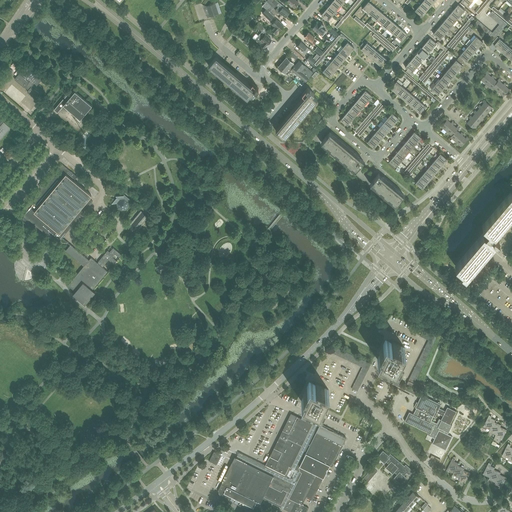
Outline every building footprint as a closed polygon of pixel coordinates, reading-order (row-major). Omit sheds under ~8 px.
[(276,5),(278,6),(286,13),(287,13),(288,14),(290,11),(283,6),(281,4),(277,1),(277,2),(274,0),(266,0),(267,0),(270,3),(272,1),(276,5)] [(336,11),(340,6),(333,0),(329,5),(336,11)] [(363,8),(367,12),(373,5),(368,1),(363,8)] [(426,11),(430,6),(423,1),(419,6),(426,11)] [(206,6),(203,5),(204,9),(206,14),(207,17),(208,17),(210,16),(211,16),(213,16),(221,13),(219,7),(219,6),(218,2),(210,5),(206,6)] [(458,4),(453,9),(460,15),(464,10),(458,4)] [(272,12),(271,11),(273,8),(274,8),(271,5),(262,13),(270,20),(272,18),(273,18),(275,15),(272,12)] [(329,5),(325,10),(332,16),(336,11),(329,5)] [(378,9),(373,5),(367,12),(372,16),(378,9)] [(286,13),(278,6),(274,10),(273,8),(271,11),(272,12),(274,10),(277,13),(281,16),(282,15),(285,17),(288,14),(287,13),(286,13)] [(422,16),(426,11),(419,6),(415,10),(422,16)] [(383,14),(378,9),(372,16),(377,20),(383,14)] [(453,9),(449,14),(456,20),(460,15),(453,9)] [(328,21),(332,16),(325,10),(321,15),(328,21)] [(382,24),(388,18),(383,14),(377,20),(382,24)] [(452,25),(456,20),(449,14),(445,19),(452,25)] [(392,22),(388,18),(382,24),(387,28),(392,22)] [(276,33),(279,30),(283,25),(278,21),(276,19),(272,24),(274,26),(271,29),(276,33)] [(445,19),(441,24),(448,29),(452,25),(445,19)] [(264,28),(257,20),(254,23),(261,30),(264,28)] [(314,26),(313,28),(316,30),(315,31),(318,33),(319,34),(320,34),(322,36),(326,31),(324,30),(321,28),(323,26),(319,22),(317,24),(316,23),(316,24),(315,24),(314,25),(314,26)] [(392,22),(387,28),(391,32),(397,26),(392,22)] [(441,24),(437,29),(444,34),(448,29),(441,24)] [(402,30),(397,26),(391,32),(396,37),(402,30)] [(338,34),(331,28),(328,31),(332,35),(335,37),(338,34)] [(440,39),(444,34),(437,29),(433,34),(440,39)] [(407,34),(402,30),(396,37),(401,41),(407,34)] [(256,33),(252,37),(255,39),(264,47),(271,39),(268,36),(267,34),(266,35),(265,34),(262,31),(258,35),(256,33)] [(306,35),(304,37),(307,40),(311,44),(312,44),(313,45),(314,44),(317,40),(314,37),(308,32),(308,33),(307,33),(306,35)] [(472,41),(478,47),(482,42),(476,36),(472,41)] [(497,37),(493,41),(495,43),(493,45),(498,49),(504,42),(499,38),(499,39),(497,37)] [(425,43),(432,48),(436,43),(429,38),(425,43)] [(302,52),(305,54),(309,49),(306,47),(306,46),(301,41),(300,42),(299,42),(298,44),(296,46),(300,49),(299,49),(302,52)] [(472,41),(468,46),(474,52),(478,47),(472,41)] [(347,42),(343,47),(350,53),(354,48),(347,42)] [(361,49),(366,53),(371,47),(366,42),(361,49)] [(509,47),(504,42),(498,49),(503,53),(509,47)] [(425,43),(421,47),(428,53),(432,48),(425,43)] [(463,51),(470,56),(474,52),(468,46),(463,51)] [(313,50),(319,56),(323,52),(317,47),(313,50)] [(350,53),(343,47),(339,52),(346,58),(350,53)] [(376,51),(371,47),(366,53),(371,57),(376,51)] [(428,53),(421,47),(417,52),(424,58),(428,53)] [(511,52),(511,49),(509,47),(503,53),(508,57),(511,52)] [(381,55),(376,51),(371,57),(375,61),(381,55)] [(470,56),(463,51),(459,56),(466,61),(470,56)] [(339,52),(335,57),(341,62),(346,58),(339,52)] [(417,52),(413,57),(420,63),(424,58),(417,52)] [(306,59),(312,64),(315,60),(309,55),(306,59)] [(386,59),(381,55),(375,61),(380,66),(386,59)] [(215,57),(208,65),(247,98),(251,94),(253,95),(258,89),(257,87),(256,87),(252,84),(250,87),(247,85),(235,74),(221,62),(220,62),(219,61),(217,59),(215,58),(215,57)] [(284,60),(290,66),(292,63),(286,57),(284,60)] [(335,57),(331,62),(337,67),(341,62),(335,57)] [(413,57),(409,62),(416,68),(420,63),(413,57)] [(284,60),(278,67),(284,72),(288,68),(290,71),(291,70),(297,75),(295,77),(301,81),(303,83),(305,82),(308,78),(313,72),(311,71),(305,65),(305,66),(299,60),(295,65),(292,68),(290,66),(284,60)] [(452,65),(458,70),(462,66),(456,60),(452,65)] [(331,62),(327,66),(333,72),(337,67),(331,62)] [(412,73),(416,68),(409,62),(405,67),(412,73)] [(452,65),(447,70),(454,75),(458,70),(452,65)] [(329,77),(333,72),(327,66),(322,71),(329,77)] [(447,70),(443,75),(450,80),(454,75),(447,70)] [(486,84),(492,77),(491,76),(488,74),(489,72),(487,70),(485,72),(486,73),(481,79),(484,82),(483,82),(486,84)] [(19,73),(14,79),(28,90),(27,91),(35,98),(39,93),(34,89),(35,87),(42,79),(45,76),(38,71),(35,74),(29,82),(19,73)] [(450,80),(443,75),(439,79),(446,85),(450,80)] [(492,75),(491,76),(492,77),(486,84),(489,86),(489,87),(491,89),(493,87),(497,82),(493,78),(494,77),(492,75)] [(498,81),(497,82),(493,87),(496,89),(495,90),(498,92),(498,91),(504,85),(503,84),(500,81),(501,80),(499,78),(497,80),(498,81)] [(439,79),(435,84),(442,90),(446,85),(439,79)] [(390,88),(395,92),(401,85),(396,81),(390,88)] [(504,82),(503,84),(504,85),(498,91),(501,93),(501,94),(503,96),(509,89),(505,86),(507,84),(504,82)] [(438,95),(442,90),(435,84),(431,89),(438,95)] [(406,89),(401,85),(395,92),(400,96),(406,89)] [(276,131),(284,138),(317,99),(312,96),(314,94),(313,93),(312,92),(307,88),(306,89),(305,90),(302,94),(305,96),(303,99),(293,111),(281,125),(280,127),(278,129),(276,131)] [(405,100),(410,94),(406,89),(400,96),(405,100)] [(92,105),(75,91),(73,93),(70,90),(54,109),(57,112),(64,105),(80,119),(92,105)] [(365,90),(361,95),(368,101),(372,96),(365,90)] [(415,98),(410,94),(405,100),(410,104),(415,98)] [(368,101),(361,95),(357,100),(364,106),(368,101)] [(420,102),(415,98),(410,104),(414,108),(420,102)] [(484,103),(481,106),(480,107),(487,112),(487,113),(490,110),(489,110),(491,107),(485,102),(486,101),(484,99),(482,102),(484,103)] [(357,100),(353,105),(359,111),(364,106),(357,100)] [(425,106),(420,102),(414,108),(419,113),(425,106)] [(353,105),(349,110),(355,115),(359,111),(353,105)] [(476,112),(482,118),(483,118),(485,116),(484,115),(487,112),(480,107),(481,106),(480,105),(478,107),(479,108),(477,111),(476,112)] [(349,110),(345,115),(351,120),(355,115),(349,110)] [(475,114),(472,117),(471,118),(478,123),(478,124),(481,121),(480,120),(482,118),(476,112),(477,111),(475,110),(473,112),(475,114)] [(392,113),(388,118),(394,123),(398,118),(392,113)] [(347,125),(351,120),(345,115),(340,119),(347,125)] [(471,118),(472,117),(470,116),(469,118),(470,119),(467,123),(474,129),(476,126),(475,126),(478,123),(471,118)] [(452,124),(453,125),(454,123),(452,121),(451,123),(447,120),(449,119),(447,117),(445,119),(446,120),(443,123),(442,122),(439,125),(443,129),(444,128),(447,131),(452,124)] [(394,123),(388,118),(383,123),(390,128),(394,123)] [(0,156),(1,155),(0,154),(0,139),(10,127),(11,128),(11,127),(3,120),(0,123),(0,156)] [(383,123),(379,127),(386,133),(390,128),(383,123)] [(449,133),(452,135),(456,130),(457,129),(458,130),(460,128),(457,126),(456,127),(453,125),(452,124),(447,131),(446,131),(449,133)] [(386,133),(379,127),(375,132),(382,138),(386,133)] [(452,135),(450,137),(453,139),(456,141),(462,135),(464,134),(461,132),(460,133),(456,130),(452,135)] [(363,161),(330,132),(321,142),(355,171),(363,161)] [(375,132),(371,137),(378,143),(382,138),(375,132)] [(414,132),(410,137),(417,142),(421,137),(414,132)] [(465,138),(462,135),(456,141),(456,142),(458,144),(459,143),(462,146),(467,140),(469,138),(467,137),(465,138)] [(374,148),(378,143),(371,137),(367,142),(374,148)] [(410,137),(406,141),(413,147),(417,142),(410,137)] [(413,147),(406,141),(402,146),(408,152),(413,147)] [(404,157),(408,152),(402,146),(398,151),(404,157)] [(393,156),(400,162),(404,157),(398,151),(393,156)] [(440,154),(436,158),(443,164),(447,159),(440,154)] [(400,162),(393,156),(389,161),(396,167),(400,162)] [(443,164),(436,158),(432,163),(439,169),(443,164)] [(432,163),(428,168),(434,174),(439,169),(432,163)] [(30,201),(20,212),(24,216),(22,219),(23,218),(34,228),(33,228),(34,228),(38,223),(39,225),(37,227),(55,242),(60,236),(61,237),(65,233),(65,234),(69,229),(68,229),(71,225),(72,226),(80,216),(79,216),(84,210),(85,211),(92,201),(89,198),(91,195),(74,180),(77,176),(71,171),(62,164),(57,170),(58,170),(54,174),(51,177),(51,178),(45,185),(42,182),(39,186),(42,189),(36,196),(35,196),(32,200),(33,200),(31,202),(30,201)] [(434,174),(428,168),(424,173),(430,179),(434,174)] [(424,173),(419,178),(426,183),(430,179),(424,173)] [(370,184),(395,205),(404,195),(378,174),(370,184)] [(422,188),(426,183),(419,178),(415,183),(422,188)] [(484,233),(455,266),(463,273),(465,274),(487,248),(492,242),(493,243),(497,246),(499,243),(497,241),(499,239),(499,240),(502,237),(498,233),(496,232),(495,231),(498,227),(511,210),(511,193),(483,226),(488,231),(485,234),(484,233)] [(116,198),(112,203),(117,203),(117,207),(121,210),(125,210),(128,206),(128,202),(129,200),(124,195),(116,196),(117,197),(116,198)] [(128,226),(128,227),(135,232),(148,217),(141,210),(128,226)] [(108,271),(99,264),(97,262),(91,257),(89,260),(70,244),(65,250),(84,266),(67,285),(76,292),(74,295),(85,304),(94,293),(91,291),(108,271)] [(107,251),(97,262),(99,264),(105,257),(114,264),(116,261),(111,256),(114,253),(119,257),(121,255),(113,247),(109,252),(107,251)] [(428,340),(427,342),(432,345),(437,337),(431,334),(428,340)] [(392,341),(391,343),(385,340),(383,344),(384,345),(383,348),(381,348),(379,351),(381,352),(377,359),(381,361),(382,360),(386,362),(385,363),(388,365),(389,364),(397,367),(399,363),(397,362),(399,359),(401,359),(402,356),(401,355),(405,348),(401,346),(402,344),(400,343),(398,341),(397,341),(396,340),(395,340),(393,340),(392,341)] [(362,367),(361,369),(367,372),(371,364),(365,361),(362,367)] [(305,390),(303,393),(305,394),(301,401),(305,403),(306,402),(309,404),(309,405),(312,407),(313,405),(320,409),(322,405),(321,404),(323,401),(324,401),(326,398),(325,397),(328,390),(324,388),(325,386),(324,385),(322,383),(319,382),(318,382),(317,381),(316,382),(315,385),(309,382),(307,386),(308,387),(306,390),(305,390)] [(448,432),(452,425),(450,424),(456,411),(447,407),(445,411),(439,408),(441,404),(421,394),(415,407),(416,407),(413,414),(409,412),(404,421),(405,421),(430,433),(429,435),(429,436),(429,435),(434,438),(432,443),(445,450),(452,436),(446,433),(447,431),(448,432)] [(312,424),(291,413),(269,456),(265,465),(285,475),(289,466),(291,467),(312,424)] [(489,431),(495,420),(492,419),(491,419),(490,419),(491,416),(489,415),(483,426),(487,428),(488,427),(490,429),(489,431)] [(315,418),(312,424),(320,424),(346,437),(346,436),(320,423),(321,421),(315,418)] [(495,436),(500,425),(497,423),(497,425),(493,423),(495,420),(489,431),(493,433),(494,432),(496,433),(495,436)] [(287,491),(281,505),(284,507),(301,472),(299,466),(299,465),(305,453),(318,427),(320,424),(312,424),(291,467),(289,466),(285,475),(265,465),(262,470),(284,481),(286,485),(285,487),(286,488),(287,491)] [(305,511),(308,507),(302,504),(306,496),(313,499),(323,477),(327,469),(329,465),(331,465),(332,466),(346,437),(320,424),(318,427),(305,453),(299,465),(299,466),(301,472),(284,507),(295,511),(305,511)] [(501,425),(500,425),(495,436),(499,438),(499,437),(502,438),(506,430),(503,428),(503,430),(499,428),(501,425)] [(508,460),(511,451),(511,447),(510,448),(509,447),(510,445),(508,443),(502,455),(506,457),(507,456),(509,457),(508,460)] [(383,450),(377,457),(384,463),(386,461),(389,464),(385,467),(392,473),(394,472),(397,474),(394,478),(401,484),(406,477),(404,475),(406,472),(409,475),(412,470),(405,464),(404,466),(402,464),(402,463),(401,461),(400,462),(390,454),(389,456),(383,450)] [(262,470),(265,465),(237,451),(235,454),(234,456),(262,470)] [(431,455),(430,459),(439,463),(441,459),(431,455)] [(287,491),(286,488),(285,487),(286,485),(284,481),(262,470),(234,456),(232,461),(218,490),(220,495),(238,504),(248,509),(252,506),(253,507),(255,504),(258,502),(260,503),(263,496),(281,505),(287,491)] [(452,475),(458,463),(455,462),(454,462),(455,459),(452,458),(446,470),(450,472),(451,471),(454,472),(452,475)] [(489,479),(494,468),(491,466),(491,467),(490,466),(491,464),(489,462),(483,474),(487,476),(488,475),(490,476),(489,479)] [(458,480),(464,468),(461,467),(460,468),(457,466),(458,463),(452,475),(456,477),(457,475),(460,477),(458,480)] [(464,468),(458,480),(462,482),(463,480),(466,482),(470,473),(467,472),(466,473),(463,471),(464,468)] [(494,484),(495,484),(500,473),(497,471),(497,472),(493,470),(494,468),(489,479),(493,481),(493,480),(496,481),(494,484)] [(500,473),(495,484),(499,486),(499,485),(502,486),(506,477),(503,476),(502,477),(499,475),(500,473)] [(409,495),(408,496),(415,501),(419,496),(413,490),(411,492),(410,492),(408,494),(409,495)] [(404,501),(410,506),(415,501),(408,496),(407,497),(406,497),(404,499),(405,500),(404,501)] [(400,506),(406,511),(410,506),(404,501),(402,503),(401,502),(399,504),(400,505),(400,506)]
